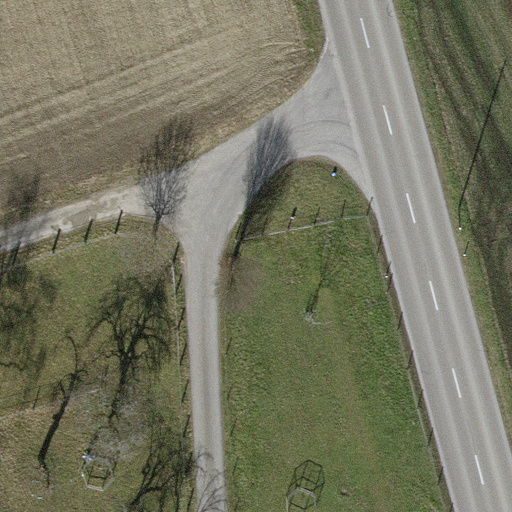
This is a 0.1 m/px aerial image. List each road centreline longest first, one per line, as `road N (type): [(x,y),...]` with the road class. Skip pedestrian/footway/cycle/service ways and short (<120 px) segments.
road 1 (secondary): [(358,0),(491,511)]
road 2 (track): [(0,242),(200,175),(374,59)]
road 3 (track): [(200,175),(212,511)]
